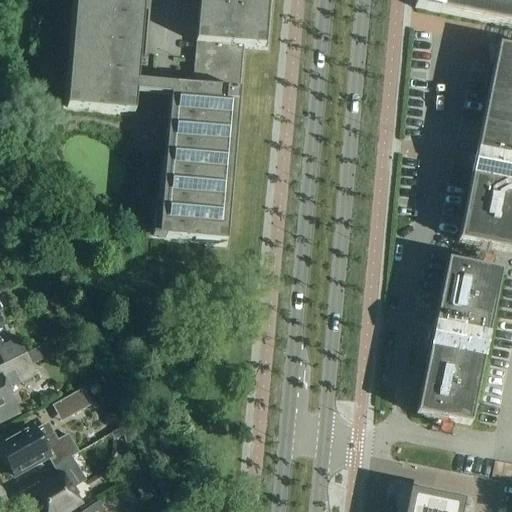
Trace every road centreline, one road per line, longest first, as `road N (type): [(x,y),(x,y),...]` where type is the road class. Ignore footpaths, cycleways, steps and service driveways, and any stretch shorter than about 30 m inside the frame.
road 1 (primary): [(326,0),(279,511)]
road 2 (primary): [(317,511),(363,0)]
